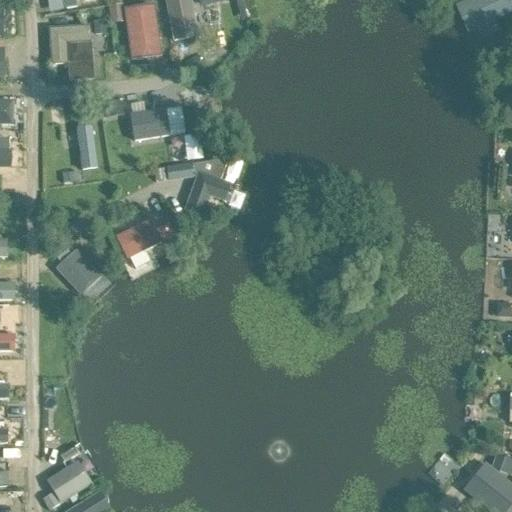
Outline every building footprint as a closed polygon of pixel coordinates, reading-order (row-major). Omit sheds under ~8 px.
[(81,0),(60,0),(56,1),(59,11),(83,6),(81,0)] [(192,0),(164,0),(173,42),(199,37),(192,0)] [(472,0),(459,6),(470,31),(511,12),(511,4),(510,0),(472,0)] [(133,60),(147,58),(148,47),(158,38),(154,6),(126,10),(133,60)] [(106,22),(95,23),(96,34),(107,33),(106,22)] [(52,66),(92,63),(90,27),(50,30),(52,66)] [(121,102),(106,104),(108,115),(123,113),(121,102)] [(0,125),(13,126),(13,111),(0,110),(0,125)] [(135,142),(169,136),(166,111),(131,116),(135,142)] [(92,128),(77,130),(82,170),(97,168),(92,128)] [(10,152),(0,152),(0,168),(10,168),(10,152)] [(202,153),(192,154),(193,163),(203,162),(202,153)] [(198,178),(186,211),(202,217),(209,196),(224,201),(230,186),(220,182),(227,164),(213,159),(212,162),(192,165),(194,177),(198,178)] [(192,165),(192,164),(166,168),(168,182),(194,179),(194,177),(192,165)] [(166,181),(164,169),(153,171),(155,182),(166,181)] [(189,229),(184,218),(177,222),(183,232),(189,229)] [(118,237),(129,259),(161,243),(150,221),(118,237)] [(170,227),(159,233),(164,242),(174,236),(170,227)] [(61,248),(54,255),(62,263),(69,257),(61,248)] [(57,270),(81,295),(100,277),(76,252),(57,270)] [(0,301),(13,301),(12,284),(0,284),(0,301)] [(0,352),(12,352),(12,336),(0,335),(0,352)] [(0,444),(8,444),(8,430),(0,429),(0,444)] [(511,461),(504,458),(500,472),(511,476),(511,475),(511,461)] [(77,464),(48,482),(62,503),(90,486),(77,464)] [(0,487),(10,487),(9,472),(0,472),(0,487)] [(477,500),(492,511),(502,511),(511,500),(511,487),(497,475),(477,500)] [(56,496),(47,502),(52,510),(62,504),(56,496)] [(91,511),(86,503),(71,511),(91,511)]
